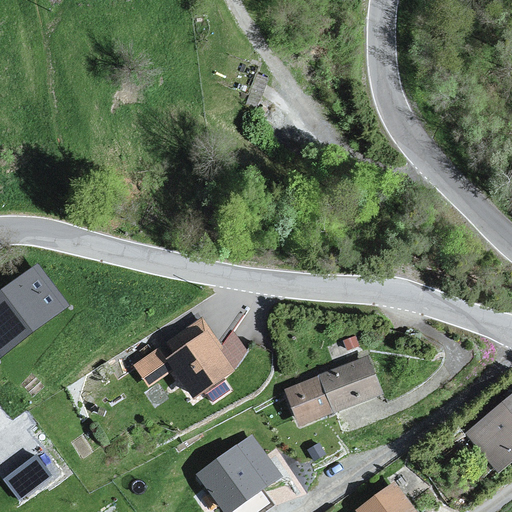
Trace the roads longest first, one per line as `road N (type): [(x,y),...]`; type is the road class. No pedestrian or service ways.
road 1 (residential): [(511,330),(399,295),(242,279),(0,231)]
road 2 (residential): [(386,0),(383,62),(404,127),(511,239)]
